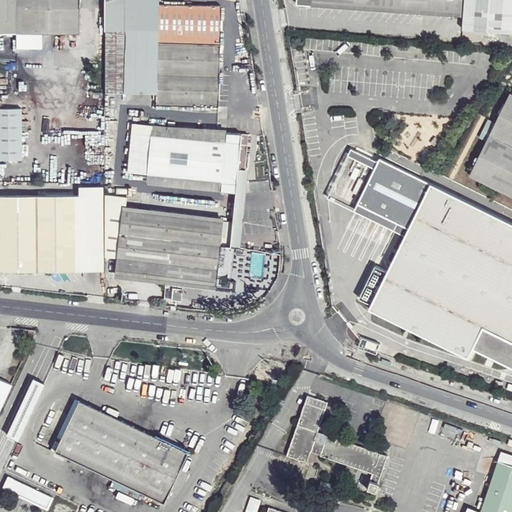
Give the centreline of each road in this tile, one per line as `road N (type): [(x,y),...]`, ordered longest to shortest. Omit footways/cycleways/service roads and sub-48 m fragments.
road 1 (unclassified): [(296,317),(303,274),(260,0)]
road 2 (unclassified): [(296,317),(245,332),(0,305)]
road 3 (unclassified): [(511,419),(357,365),(296,317)]
